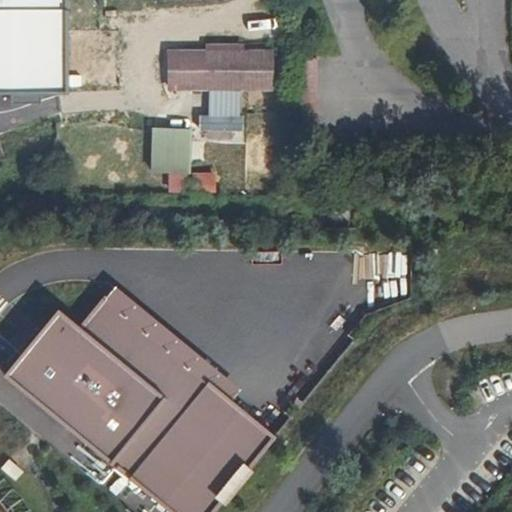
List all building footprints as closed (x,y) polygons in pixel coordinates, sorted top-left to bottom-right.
[(0,0),(0,94),(70,94),(68,0),(0,0)] [(210,86),(240,86),(273,86),(274,55),(243,55),(243,46),(206,46),(206,54),(168,54),(168,86),(210,86)] [(317,58),(304,58),(304,136),(317,136),(317,58)] [(240,114),(240,86),(210,86),(210,114),(240,114)] [(190,127),(150,126),(148,171),(189,172),(190,127)] [(213,169),(198,171),(201,189),(215,187),(213,169)] [(379,317),(384,298),(366,294),(361,313),(379,317)] [(59,310),(5,375),(171,511),(214,511),(277,437),(106,296),(80,327),(59,310)] [(339,350),(354,328),(335,315),(319,337),(339,350)] [(272,423),(321,361),(299,343),(250,406),(272,423)]
